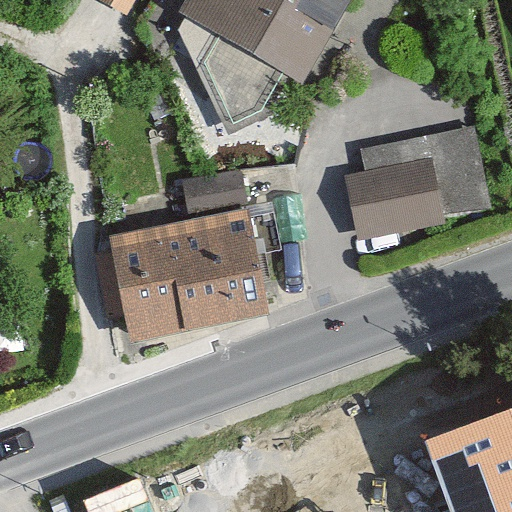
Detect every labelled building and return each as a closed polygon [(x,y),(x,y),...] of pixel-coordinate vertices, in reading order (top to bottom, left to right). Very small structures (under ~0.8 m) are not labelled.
[(132,0),(88,0),(88,1),(120,20),(132,0)] [(349,0),(190,0),(180,19),(301,86),(349,0)] [(485,215),(467,129),(356,151),(362,177),(344,181),(356,241),(485,215)] [(265,317),(233,173),(173,186),(182,224),(103,241),(127,348),(265,317)] [(511,511),(511,415),(429,445),(453,511),(511,511)]
